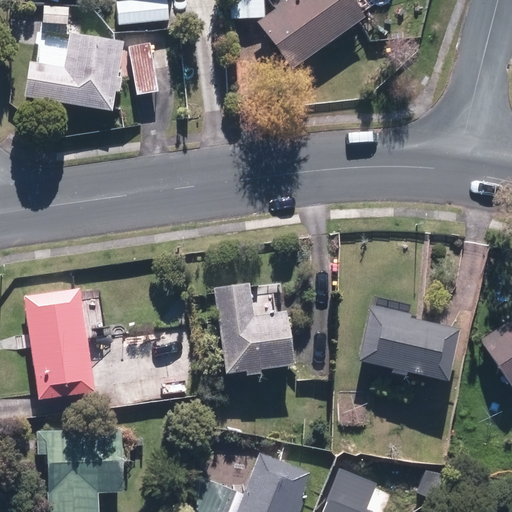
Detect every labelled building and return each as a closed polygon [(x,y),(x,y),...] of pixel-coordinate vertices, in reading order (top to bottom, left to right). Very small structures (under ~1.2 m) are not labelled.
[(125,0),(126,20),(171,19),(170,0),(125,0)] [(298,0),(268,22),(299,64),(376,8),(369,0),(298,0)] [(68,6),(42,6),(41,26),(68,27),(68,6)] [(34,57),(30,94),(122,104),(130,36),(78,30),(75,62),(34,57)] [(158,39),(135,43),(142,91),(165,88),(158,39)] [(84,284),(30,291),(43,394),(97,387),(84,284)] [(253,284),(225,287),(235,368),(297,361),(291,309),(257,313),(253,284)] [(455,321),(378,306),(369,355),(446,370),(455,321)] [(511,379),(511,322),(487,336),(511,379)] [(133,433),(55,432),(54,511),(101,511),(101,483),(132,483),(133,433)] [(300,511),(317,472),(270,453),(245,511),(300,511)] [(468,477),(419,462),(411,489),(460,503),(468,477)] [(372,482),(335,468),(317,511),(364,511),(361,511),(372,482)]
